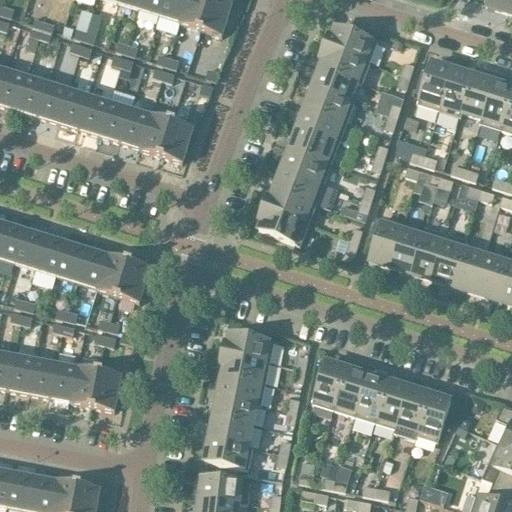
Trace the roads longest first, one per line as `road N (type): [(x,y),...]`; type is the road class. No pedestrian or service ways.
road 1 (residential): [(511,371),(186,271)]
road 2 (residential): [(204,207),(288,0)]
road 3 (residential): [(204,207),(0,146)]
road 4 (residential): [(141,466),(186,271)]
road 5 (residential): [(340,0),(511,53)]
road 6 (residential): [(141,466),(0,439)]
